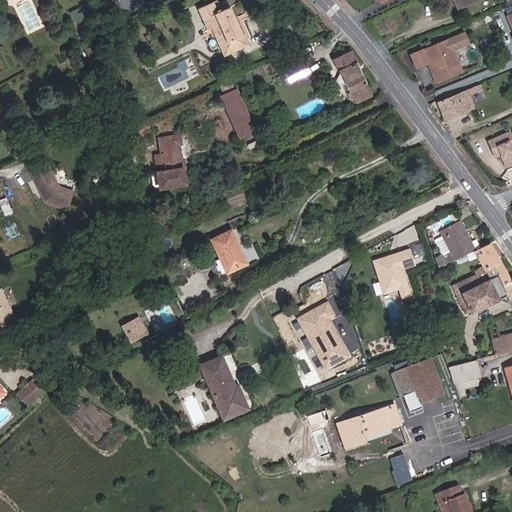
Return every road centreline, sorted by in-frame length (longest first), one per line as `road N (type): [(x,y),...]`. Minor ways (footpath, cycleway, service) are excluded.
road 1 (unknown): [(431,133),(331,184),(306,208),(288,251),(200,300)]
road 2 (tertiary): [(321,0),(484,205)]
road 3 (unknown): [(484,205),(260,294)]
